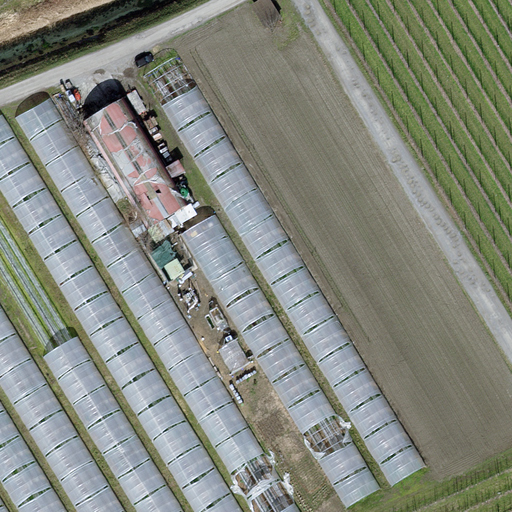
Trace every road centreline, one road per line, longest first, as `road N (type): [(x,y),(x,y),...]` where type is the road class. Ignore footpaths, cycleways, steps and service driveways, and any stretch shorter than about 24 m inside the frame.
road 1 (track): [(301,0),(511,344)]
road 2 (track): [(0,100),(159,40),(230,0)]
